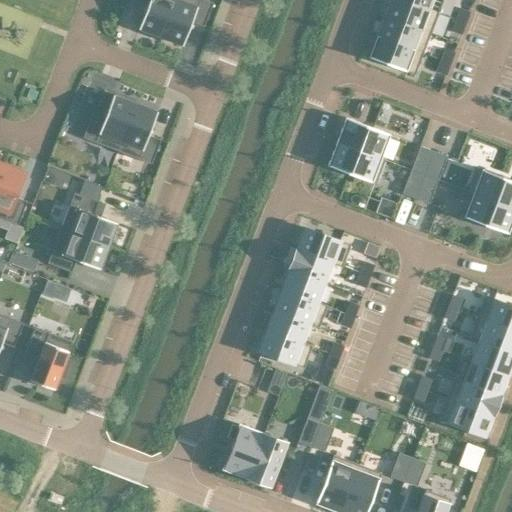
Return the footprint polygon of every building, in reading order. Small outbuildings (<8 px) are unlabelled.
[(135,0),(147,5),(139,28),(161,37),(175,0),(135,0)] [(206,0),(199,0),(197,7),(178,0),(175,0),(161,37),(183,46),(192,22),(204,27),(213,3),(206,0)] [(404,0),(390,0),(384,15),(431,33),(438,13),(404,0)] [(404,0),(438,13),(443,0),(404,0)] [(460,8),(456,20),(465,23),(470,12),(460,8)] [(384,15),(377,36),(423,53),(431,33),(384,15)] [(456,20),(452,31),(461,34),(465,23),(456,20)] [(377,36),(369,57),(415,74),(423,53),(377,36)] [(445,49),(441,60),(450,63),(454,52),(445,49)] [(441,60),(437,71),(446,75),(450,63),(441,60)] [(92,113),(83,138),(117,151),(135,103),(113,95),(104,118),(92,113)] [(158,112),(135,103),(117,151),(152,164),(161,140),(149,135),(158,112)] [(346,117),(337,141),(385,160),(386,159),(381,157),(390,134),(346,117)] [(337,141),(328,165),(376,184),(385,160),(337,141)] [(420,146),(411,170),(425,175),(434,151),(420,146)] [(434,151),(425,175),(438,180),(447,156),(434,151)] [(2,165),(0,169),(0,218),(18,225),(27,201),(15,197),(24,173),(2,165)] [(511,180),(477,167),(468,191),(511,207),(511,180)] [(411,170),(402,193),(416,198),(425,175),(411,170)] [(425,175),(416,198),(429,203),(438,180),(425,175)] [(91,189),(80,185),(77,193),(88,197),(91,189)] [(473,194),(464,217),(508,233),(511,222),(511,207),(468,191),(468,192),(473,194)] [(77,193),(75,192),(61,228),(108,246),(117,222),(94,214),(99,201),(88,197),(77,193)] [(304,227),(296,248),(343,266),(351,245),(304,227)] [(108,246),(61,228),(47,263),(72,272),(76,260),(100,269),(108,246)] [(296,248),(288,268),(326,283),(333,263),(342,267),(343,266),(296,248)] [(16,251),(11,263),(22,268),(27,256),(16,251)] [(365,261),(360,273),(370,276),(374,265),(365,261)] [(288,268),(281,289),(327,306),(328,305),(319,302),(326,283),(288,268)] [(360,273),(356,284),(366,287),(370,276),(360,273)] [(281,289),(273,309),(320,326),(327,306),(281,289)] [(453,295),(448,306),(458,310),(462,298),(453,295)] [(511,305),(486,296),(477,317),(511,329),(511,305)] [(349,302),(345,313),(354,317),(359,305),(349,302)] [(448,306),(444,317),(453,321),(458,310),(448,306)] [(273,309),(265,329),(312,347),(312,346),(303,342),(310,324),(319,327),(320,326),(273,309)] [(345,313),(341,324),(350,328),(354,317),(345,313)] [(23,323),(0,314),(0,347),(2,343),(14,347),(23,323)] [(511,329),(477,317),(470,337),(511,352),(511,329)] [(72,341),(35,327),(25,352),(39,357),(30,380),(54,389),(58,378),(64,380),(70,364),(64,362),(72,341)] [(265,329),(257,350),(304,368),(312,347),(265,329)] [(437,335),(433,346),(442,350),(447,339),(437,335)] [(511,352),(470,337),(469,338),(479,341),(471,361),(509,375),(511,366),(511,352)] [(334,342),(330,353),(339,357),(343,346),(334,342)] [(433,346),(429,358),(438,361),(442,350),(433,346)] [(330,353),(326,365),(335,368),(339,357),(330,353)] [(455,376),(455,377),(501,395),(509,375),(471,361),(464,380),(455,376)] [(276,368),(272,377),(283,382),(287,372),(276,368)] [(422,376),(418,387),(427,390),(431,379),(422,376)] [(455,377),(447,398),(494,415),(501,395),(455,377)] [(418,387),(414,398),(423,402),(427,390),(418,387)] [(447,398),(439,419),(485,436),(494,415),(447,398)] [(307,418),(298,442),(312,447),(320,423),(307,418)] [(320,423),(312,447),(325,452),(334,428),(320,423)] [(234,439),(223,468),(247,477),(264,433),(240,424),(239,427),(232,424),(228,436),(234,439)] [(264,433),(247,477),(271,486),(288,443),(264,433)] [(399,452),(390,476),(403,481),(412,457),(399,452)] [(334,455),(315,503),(338,511),(339,511),(358,464),(334,455)] [(412,457),(403,481),(417,486),(426,462),(412,457)] [(358,464),(339,511),(366,511),(381,473),(358,464)] [(426,489),(417,511),(446,511),(451,499),(426,489)]
